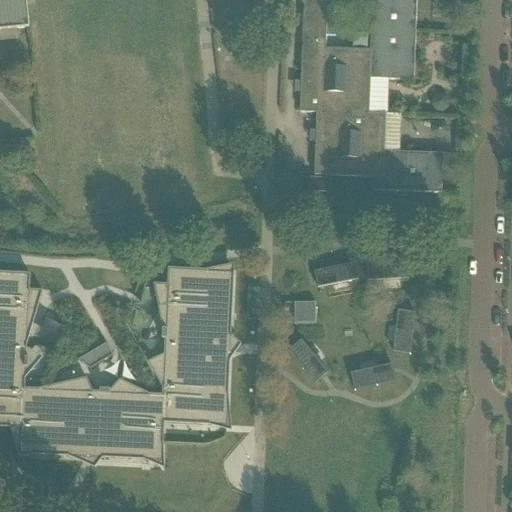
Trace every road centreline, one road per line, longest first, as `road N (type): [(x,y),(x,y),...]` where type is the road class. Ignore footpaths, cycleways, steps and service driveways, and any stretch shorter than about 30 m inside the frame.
road 1 (residential): [(256,511),(268,173)]
road 2 (residential): [(475,401),(486,160),(494,136)]
road 3 (residential): [(268,173),(231,172),(218,153),(202,0)]
road 4 (residential): [(268,173),(273,0)]
road 5 (residential): [(494,136),(487,115),(492,0)]
